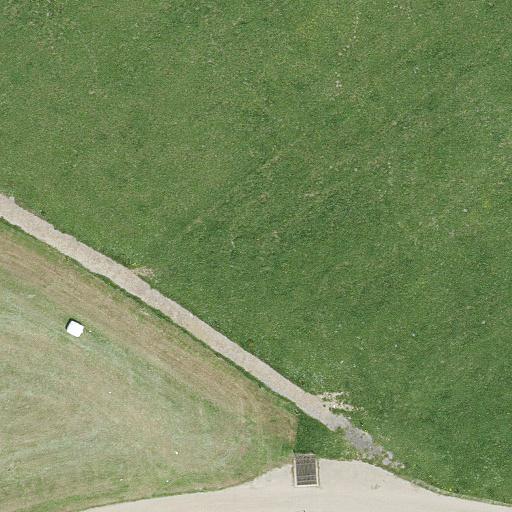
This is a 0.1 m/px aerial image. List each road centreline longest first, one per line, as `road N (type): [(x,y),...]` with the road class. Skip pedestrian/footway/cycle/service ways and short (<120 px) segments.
road 1 (track): [(359,488),(358,430),(0,208)]
road 2 (residential): [(472,511),(359,488),(147,511)]
